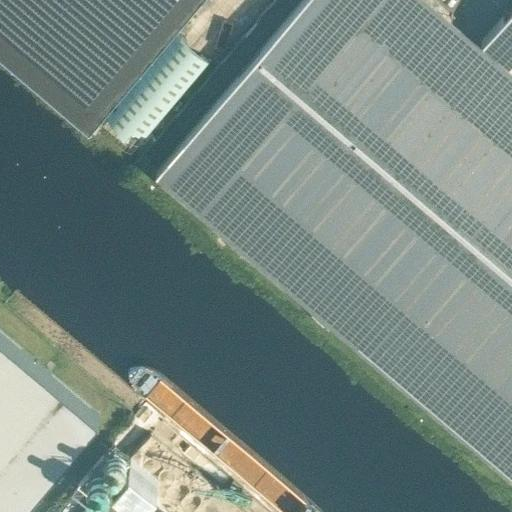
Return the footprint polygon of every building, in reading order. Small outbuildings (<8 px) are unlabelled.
[(0,0),(0,43),(91,120),(193,0),(0,0)] [(511,0),(510,0),(479,39),(429,0),(288,0),(143,183),(511,474),(511,0)] [(178,32),(100,123),(135,152),(212,61),(178,32)] [(0,511),(15,511),(100,412),(0,327),(0,511)] [(123,466),(104,450),(80,478),(97,494),(81,511),(171,511),(159,501),(150,488),(158,480),(132,456),(123,466)]
